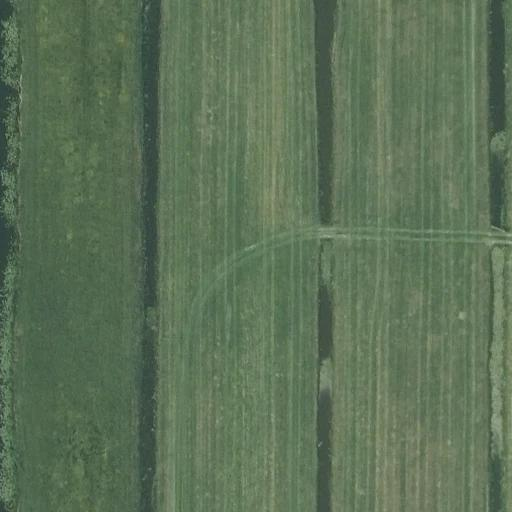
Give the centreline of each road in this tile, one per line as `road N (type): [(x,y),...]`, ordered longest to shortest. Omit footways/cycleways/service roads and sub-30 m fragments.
road 1 (track): [(184,0),(183,260),(355,229),(511,241)]
road 2 (track): [(183,260),(181,511)]
